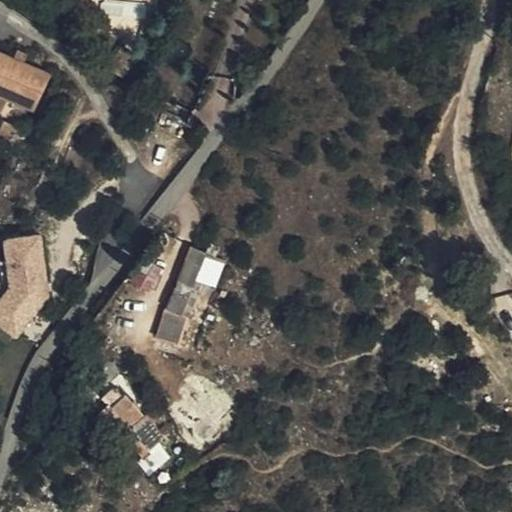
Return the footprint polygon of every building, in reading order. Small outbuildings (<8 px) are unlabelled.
[(74,38),(86,45),(95,29),(84,23),(74,38)] [(146,43),(132,35),(118,57),(135,67),(146,43)] [(0,85),(12,90),(48,101),(61,64),(3,46),(3,51),(0,49),(0,85)] [(0,107),(5,109),(12,90),(0,85),(0,107)] [(41,230),(3,233),(9,276),(0,287),(0,312),(16,328),(46,291),(41,230)] [(200,305),(226,245),(208,235),(180,299),(200,305)] [(180,299),(169,323),(192,328),(200,305),(180,299)] [(156,402),(137,379),(125,392),(140,414),(156,402)] [(156,436),(173,421),(156,402),(140,414),(156,436)]
